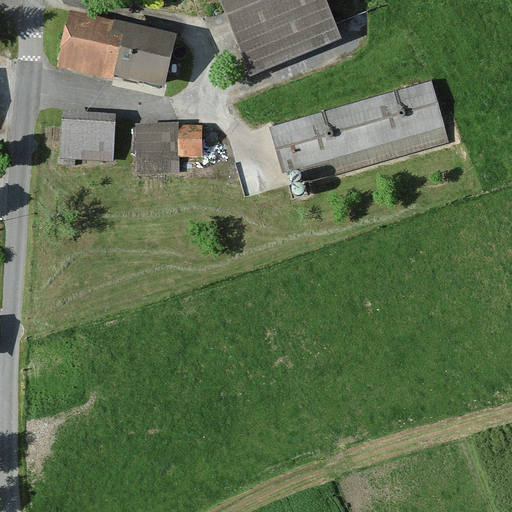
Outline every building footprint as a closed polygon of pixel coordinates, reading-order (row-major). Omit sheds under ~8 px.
[(330,0),(222,0),(256,82),(349,45),(330,0)] [(180,43),(73,17),(59,75),(112,87),(113,81),(168,94),(180,43)] [(433,90),(271,135),(282,175),(444,131),(433,90)] [(120,122),(65,119),(63,165),(117,168),(120,122)] [(189,129),(137,132),(139,159),(191,156),(189,129)]
